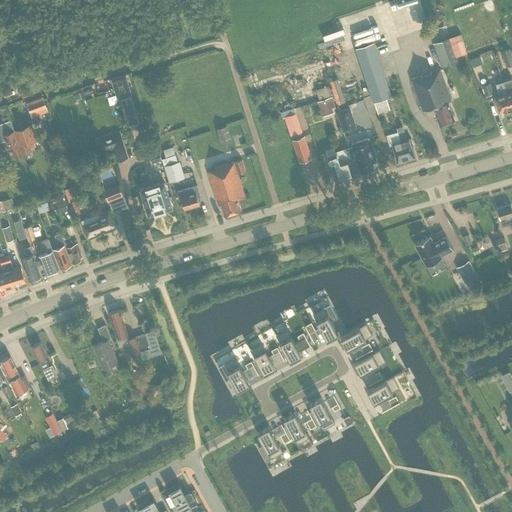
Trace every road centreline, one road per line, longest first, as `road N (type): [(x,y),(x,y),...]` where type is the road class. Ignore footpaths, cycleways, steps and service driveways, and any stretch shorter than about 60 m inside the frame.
road 1 (secondary): [(0,326),(282,226)]
road 2 (secondary): [(282,226),(511,159)]
road 3 (residential): [(282,226),(229,54)]
road 4 (residential): [(271,411),(258,389),(333,348),(345,370)]
